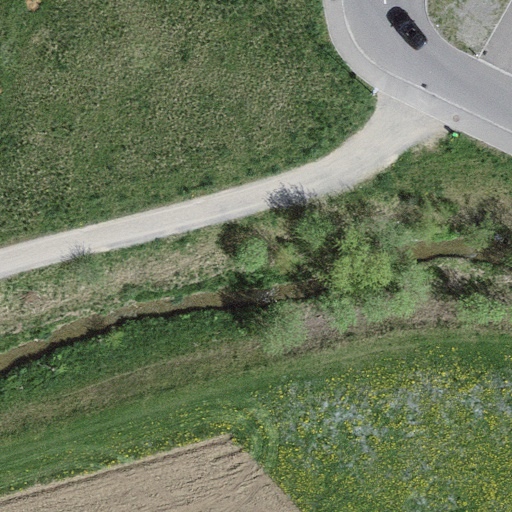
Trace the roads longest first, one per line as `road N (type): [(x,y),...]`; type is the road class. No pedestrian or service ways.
road 1 (track): [(429,58),(374,147),(322,176),(0,261)]
road 2 (tertiary): [(387,0),(397,27),(429,58),(511,104)]
